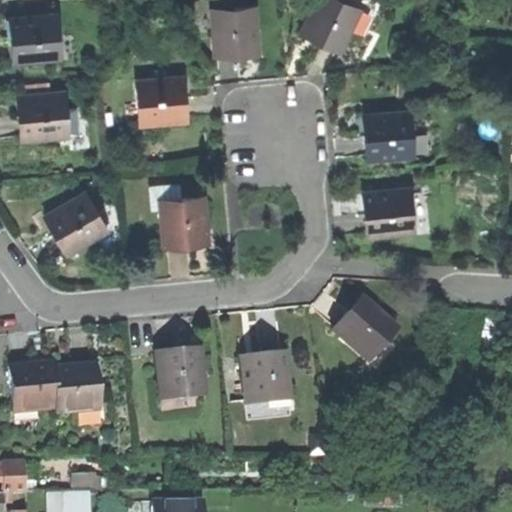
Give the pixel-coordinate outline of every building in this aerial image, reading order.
[(347,0),(316,0),(301,30),(323,40),(342,48),(362,7),(347,0)] [(236,55),(260,55),(260,7),(215,8),(216,55),(236,55)] [(17,59),(63,54),(59,11),(12,16),(14,36),(17,59)] [(142,120),(189,116),(187,96),(185,73),(139,77),(142,120)] [(25,139),(71,134),(67,88),(20,93),(22,113),(25,139)] [(412,109),(365,113),(368,136),(370,156),(416,152),(412,109)] [(413,186),(365,190),(368,213),(371,237),(417,232),(413,186)] [(71,250),(110,227),(89,191),(49,214),(61,234),(71,250)] [(207,193),(163,196),(166,244),(188,242),(211,240),(207,193)] [(369,358),(399,326),(364,294),(349,312),(335,328),(369,358)] [(162,397),(206,392),(201,346),(177,348),(157,350),(162,397)] [(248,402),(291,397),(286,350),(263,352),(245,354),(248,402)] [(16,408),(58,404),(55,366),(55,361),(29,364),(12,365),(16,408)] [(58,409),(103,406),(99,363),(78,364),(55,366),(58,404),(58,409)] [(22,463),(0,463),(1,493),(23,492),(22,463)] [(99,489),(99,474),(73,474),(73,490),(99,489)] [(45,493),(45,511),(90,511),(89,491),(45,493)] [(200,511),(200,501),(152,502),(151,511),(200,511)]
